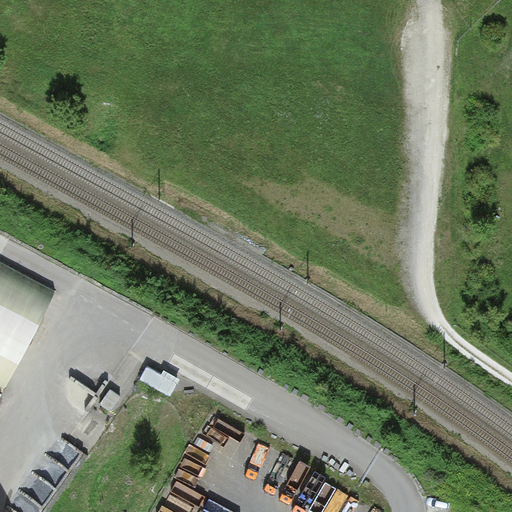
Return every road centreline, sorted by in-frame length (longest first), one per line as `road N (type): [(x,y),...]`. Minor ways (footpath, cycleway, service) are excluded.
road 1 (track): [(426,0),(422,300),(435,331),(511,382)]
road 2 (residential): [(402,511),(383,471),(144,336)]
